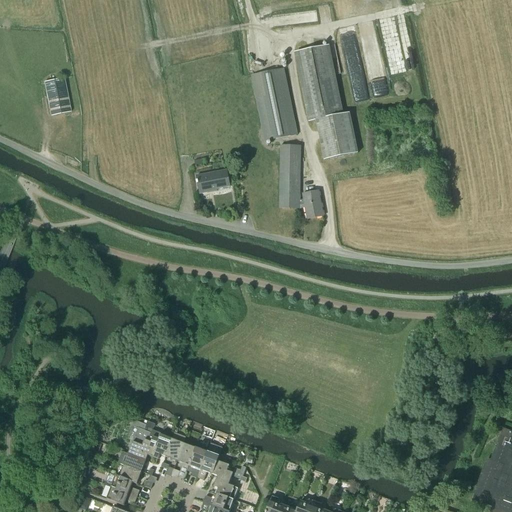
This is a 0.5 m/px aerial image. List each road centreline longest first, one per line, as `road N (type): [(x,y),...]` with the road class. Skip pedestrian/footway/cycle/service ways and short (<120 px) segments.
road 1 (unclassified): [(511,259),(389,262),(198,220),(133,201),(0,140)]
road 2 (track): [(301,119),(288,54),(263,40),(246,0)]
